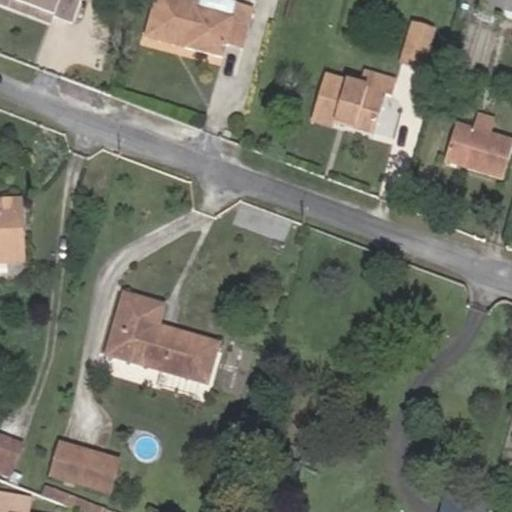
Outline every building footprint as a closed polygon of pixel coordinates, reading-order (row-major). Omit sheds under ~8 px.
[(0,0),(0,3),(13,8),(15,1),(56,16),(74,23),(81,0),(0,0)] [(245,49),(256,8),(239,3),(236,16),(201,6),(202,0),(158,0),(150,28),(188,38),(187,47),(223,57),(227,44),(245,49)] [(511,0),(483,0),(480,10),(501,17),(507,19),(511,20),(511,0)] [(56,16),(15,1),(13,8),(53,24),(56,16)] [(421,64),(431,26),(412,20),(402,58),(421,64)] [(187,47),(188,38),(150,28),(148,36),(187,47)] [(342,120),(373,129),(388,74),(368,68),(363,83),(353,80),(342,120)] [(334,118),(342,120),(353,80),(326,73),(313,119),(332,124),(334,118)] [(388,74),(373,129),(374,130),(385,95),(390,97),(396,77),(388,74)] [(477,117),(473,130),(489,136),(493,122),(477,117)] [(511,143),(489,136),(473,130),(457,125),(447,158),(503,177),(511,147),(511,143)] [(0,206),(0,256),(23,255),(20,205),(0,206)] [(158,334),(161,324),(166,307),(128,296),(112,354),(212,383),(223,342),(178,329),(175,338),(158,334)] [(178,329),(161,324),(158,334),(175,338),(178,329)] [(0,465),(14,470),(23,442),(0,434),(0,465)] [(62,442),(54,472),(111,490),(119,460),(62,442)] [(0,473),(12,477),(14,470),(0,465),(0,473)] [(0,511),(29,511),(32,496),(0,490),(0,511)] [(481,511),(482,506),(441,497),(438,511),(481,511)] [(107,511),(109,510),(90,503),(86,511),(107,511)]
